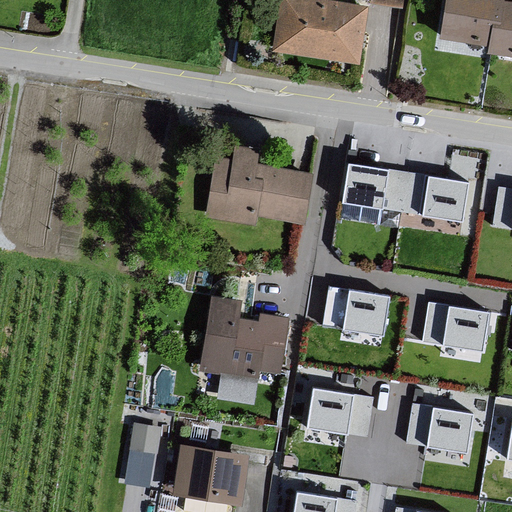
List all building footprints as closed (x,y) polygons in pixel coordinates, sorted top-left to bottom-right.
[(365,11),(292,0),(280,0),(271,55),(358,70),(365,11)] [(503,0),(445,0),(438,41),(488,50),(487,60),(511,62),(511,6),(503,5),(503,0)] [(229,163),(214,160),(203,222),(258,230),(262,220),(303,227),(311,176),(256,168),(258,155),(231,149),(229,163)] [(404,171),(348,163),(342,202),(398,210),(404,171)] [(467,181),(411,173),(405,212),(461,220),(467,181)] [(511,188),(499,186),(492,225),(511,228),(511,188)] [(388,296),(327,286),(320,325),(381,336),(388,296)] [(242,304),(209,299),(196,379),(252,388),(250,376),(278,381),(289,319),(258,314),(256,324),(239,321),(242,304)] [(489,311),(428,300),(421,340),(482,350),(489,311)] [(372,396),(312,386),(305,425),(365,436),(372,396)] [(474,414),(413,403),(406,443),(467,454),(474,414)] [(160,429),(135,424),(123,483),(148,488),(160,429)] [(249,455),(180,444),(172,494),(241,505),(249,455)] [(355,511),(357,500),(296,489),(292,511),(355,511)]
